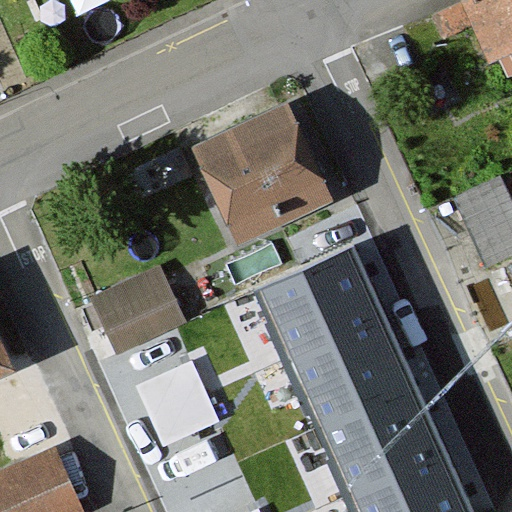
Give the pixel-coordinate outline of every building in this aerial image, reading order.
[(511,0),(470,0),(432,18),(442,41),(466,30),(483,67),(511,54),(511,0)] [(324,200),(281,107),(181,153),(223,246),(324,200)] [(511,259),(511,209),(499,181),(452,202),(484,272),(511,259)] [(271,328),(343,482),(425,444),(353,290),(271,328)] [(182,293),(113,326),(125,352),(194,319),(182,293)] [(0,369),(20,361),(0,314),(0,369)] [(54,454),(0,478),(0,511),(53,511),(75,502),(54,454)]
